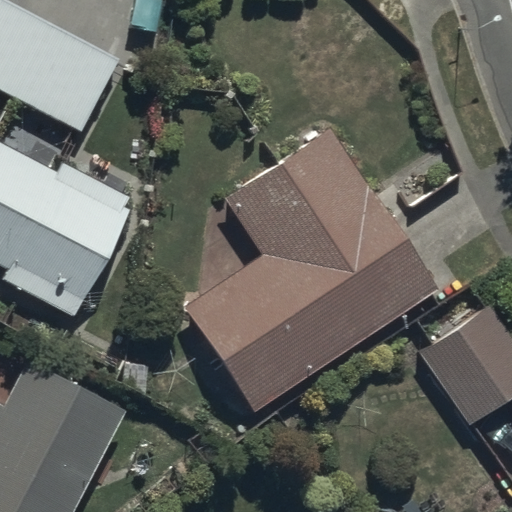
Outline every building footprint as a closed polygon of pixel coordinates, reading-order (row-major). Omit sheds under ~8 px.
[(0,136),(0,116),(14,91),(77,124),(116,50),(20,0),(0,0),(0,256),(5,259),(0,269),(0,272),(72,310),(127,202),(120,199),(126,187),(62,154),(56,165),(0,136)] [(260,244),(184,297),(254,402),(438,281),(330,117),(223,188),(260,244)] [(511,329),(486,295),(417,347),(468,415),(511,381),(511,329)] [(0,511),(63,511),(123,400),(24,348),(0,393),(0,511)] [(511,511),(511,502),(498,511),(511,511)]
